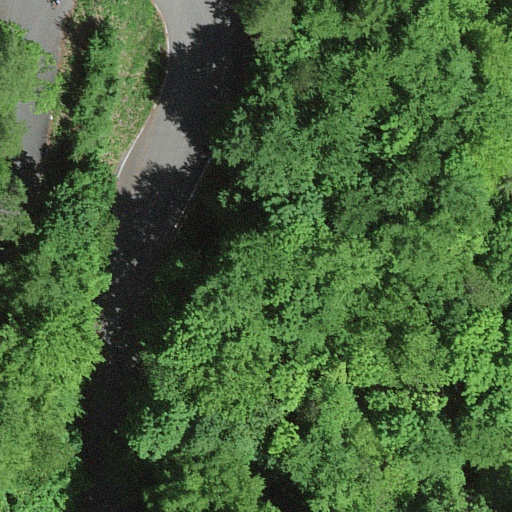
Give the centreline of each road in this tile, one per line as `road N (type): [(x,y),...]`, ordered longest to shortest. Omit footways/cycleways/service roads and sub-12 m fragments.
road 1 (unclassified): [(104,511),(132,266),(147,206),(197,112),(210,55),(196,0)]
road 2 (unclassified): [(36,0),(24,135),(0,238)]
